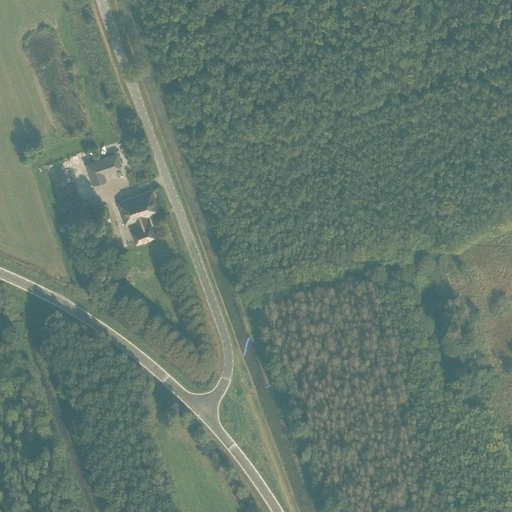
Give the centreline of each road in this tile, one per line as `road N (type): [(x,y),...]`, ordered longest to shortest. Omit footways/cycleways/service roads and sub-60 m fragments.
road 1 (unclassified): [(200,412),(225,381),(228,351),(101,0)]
road 2 (unclassified): [(0,276),(86,320),(200,412)]
road 3 (unclassified): [(200,412),(274,511)]
